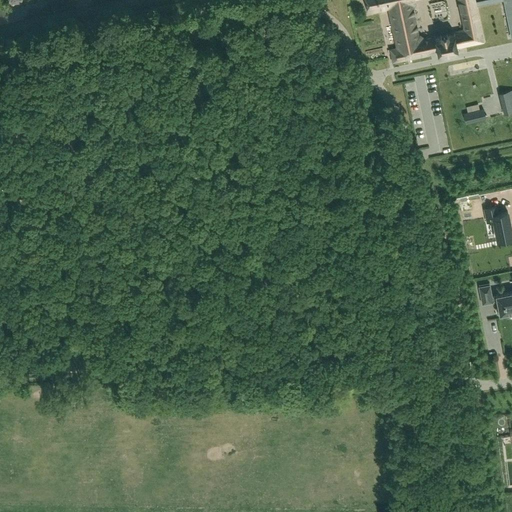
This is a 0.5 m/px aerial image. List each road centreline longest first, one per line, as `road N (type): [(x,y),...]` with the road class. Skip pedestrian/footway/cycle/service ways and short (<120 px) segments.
road 1 (unknown): [(0,381),(430,388),(454,511)]
road 2 (residential): [(511,381),(469,386),(450,274),(397,115),(343,31),(296,0)]
road 3 (unknown): [(177,383),(139,74),(0,104)]
road 4 (residential): [(265,0),(0,55)]
road 5 (track): [(485,511),(469,386)]
